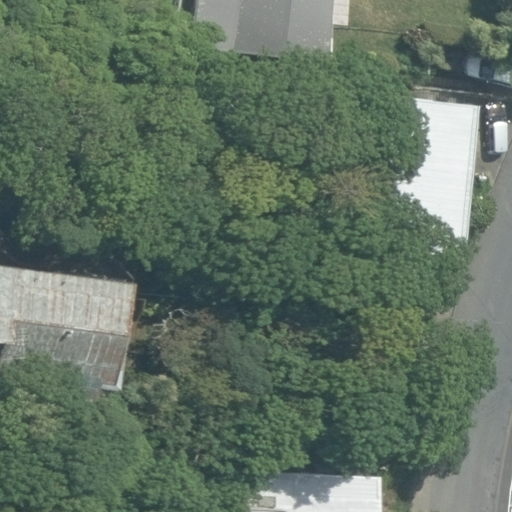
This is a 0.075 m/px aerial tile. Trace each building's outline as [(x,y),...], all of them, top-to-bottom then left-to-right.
[(186,0),(180,45),(305,63),(310,24),(325,26),(328,0),(186,0)] [(420,74),(492,84),(497,49),(425,40),(420,74)] [(435,262),(453,103),(375,95),(368,160),(378,162),(368,254),(435,262)] [(0,386),(79,398),(84,358),(96,279),(0,265),(0,386)] [(358,351),(420,357),(427,293),(365,287),(358,351)] [(189,470),(189,511),(322,511),(323,469),(189,470)]
